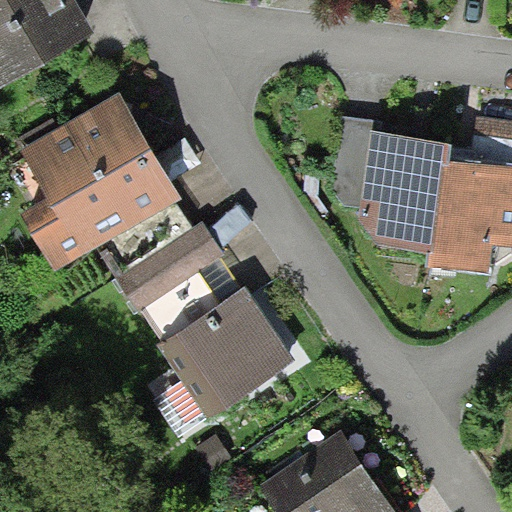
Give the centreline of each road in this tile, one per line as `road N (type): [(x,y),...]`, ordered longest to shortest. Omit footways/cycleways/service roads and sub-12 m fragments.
road 1 (residential): [(168,34),(404,379)]
road 2 (residential): [(168,34),(511,68)]
road 3 (residential): [(404,379),(502,511)]
